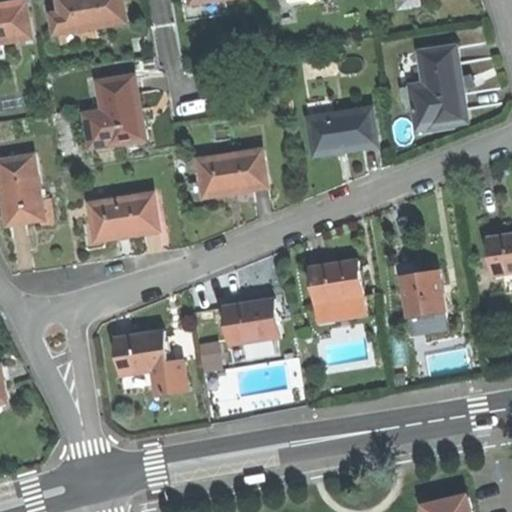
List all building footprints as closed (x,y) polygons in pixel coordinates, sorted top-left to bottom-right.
[(58,0),(61,14),(51,15),(54,35),(127,23),(123,0),(58,0)] [(426,5),(424,0),(399,0),(401,10),(426,5)] [(0,43),(34,39),(28,1),(0,5),(0,43)] [(419,130),(470,123),(463,80),(458,47),(421,53),(426,85),(412,87),(419,130)] [(137,76),(100,82),(105,111),(86,114),(92,149),(148,140),(141,102),(137,76)] [(310,119),(316,156),(349,151),(380,146),(374,109),(310,119)] [(200,161),(206,198),(236,193),(270,188),(264,151),(200,161)] [(0,161),(0,168),(9,226),(26,223),(46,220),(36,156),(0,161)] [(92,203),(98,241),(131,236),(161,231),(155,193),(92,203)] [(511,236),(490,239),(495,275),(504,274),(511,272),(511,236)] [(320,322),(368,314),(359,260),(336,264),(311,268),(320,322)] [(396,279),(405,277),(404,277),(420,274),(418,262),(394,266),(396,279)] [(420,274),(404,277),(405,277),(410,318),(447,313),(441,271),(427,273),(420,274)] [(226,309),(232,344),(281,337),(275,301),(247,305),(226,309)] [(118,339),(123,375),(156,371),(172,368),(171,362),(167,332),(142,336),(118,339)] [(221,342),(203,345),(206,371),(225,369),(221,342)] [(172,368),(156,371),(160,396),(190,391),(186,360),(171,362),(172,368)] [(0,404),(9,403),(6,385),(3,366),(0,366),(0,404)] [(265,473),(265,469),(243,473),(245,481),(261,478),(266,477),(265,473)] [(474,511),(469,494),(430,504),(432,511),(474,511)]
